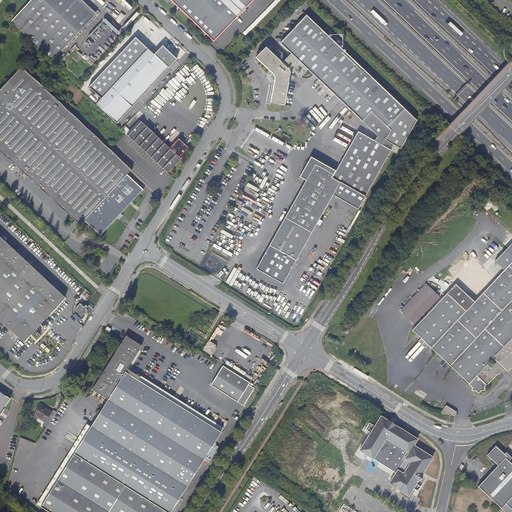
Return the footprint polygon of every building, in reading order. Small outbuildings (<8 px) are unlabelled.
[(94,17),(75,0),(31,0),(11,22),(53,61),(94,17)] [(75,0),(94,17),(97,14),(88,5),(82,0),(75,0)] [(169,0),(213,42),(252,0),(169,0)] [(268,49),(257,59),(274,75),(275,76),(275,77),(274,80),(270,103),(284,105),(290,72),(289,69),(298,60),(378,136),(375,141),(358,132),(336,171),(317,161),(271,247),(298,262),(341,183),(365,196),(392,151),(382,145),(391,130),(388,127),(405,109),(352,59),(307,16),(280,43),(291,54),(282,63),(268,49)] [(154,55),(136,38),(90,88),(102,99),(97,104),(117,124),(177,59),(163,45),(154,55)] [(23,68),(0,92),(0,150),(79,224),(80,225),(85,221),(102,236),(118,218),(122,214),(144,191),(127,175),(132,170),(23,68)] [(136,136),(125,126),(121,130),(168,173),(181,159),(179,157),(189,148),(179,139),(170,148),(146,126),(136,136)] [(0,319),(24,341),(27,338),(34,331),(37,333),(36,334),(37,335),(38,336),(39,336),(40,336),(40,335),(40,334),(43,330),(44,331),(45,331),(46,330),(47,329),(47,328),(47,327),(46,327),(46,326),(45,326),(44,326),(43,326),(40,324),(45,319),(65,298),(0,236),(0,319)] [(476,293),(471,299),(456,285),(429,313),(421,321),(413,330),(421,339),(420,341),(426,347),(428,345),(469,384),(473,387),(473,391),(476,391),(479,393),(482,391),(486,390),(486,387),(503,368),(508,373),(511,368),(511,242),(495,261),(505,270),(496,280),(480,296),(476,293)] [(486,271),(496,280),(505,270),(495,261),(486,271)] [(92,309),(94,306),(91,303),(88,307),(86,305),(84,307),(80,304),(75,309),(82,316),(87,311),(90,313),(94,310),(92,309)] [(204,334),(207,329),(198,323),(195,328),(196,329),(196,330),(194,333),(203,338),(206,335),(204,334)] [(91,427),(74,453),(72,456),(41,506),(50,511),(170,511),(203,459),(208,462),(218,447),(213,444),(220,433),(137,381),(124,373),(127,368),(141,345),(126,336),(93,389),(108,399),(91,427)] [(261,364),(269,368),(276,354),(267,350),(261,364)] [(248,384),(250,382),(222,365),(211,385),(244,405),(254,388),(248,384)] [(140,377),(127,368),(124,373),(137,381),(140,377)] [(141,376),(140,377),(137,381),(220,433),(223,427),(141,376)] [(0,413),(10,399),(0,391),(0,413)] [(33,413),(45,421),(49,415),(52,416),(56,411),(53,409),(52,410),(40,402),(33,413)] [(442,411),(442,413),(456,416),(456,413),(447,406),(442,411)] [(43,424),(46,426),(52,416),(49,415),(45,421),(43,424)] [(381,417),(360,450),(366,454),(372,458),(379,462),(385,466),(396,473),(393,476),(389,483),(408,495),(418,479),(419,479),(420,479),(421,479),(421,478),(422,477),(422,476),(421,476),(421,475),(432,457),(413,445),(416,439),(381,417)] [(70,450),(74,453),(91,427),(86,424),(70,450)] [(478,487),(505,511),(511,511),(511,464),(509,462),(511,458),(506,453),(505,455),(496,447),(488,456),(498,466),(478,487)]
